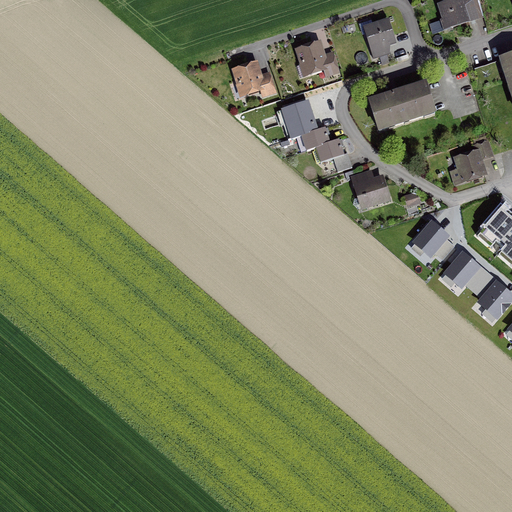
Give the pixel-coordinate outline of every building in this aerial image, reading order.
[(469,0),(449,0),(451,3),(439,7),(446,29),(476,20),(469,0)] [(387,21),(364,28),(374,59),(389,54),(387,46),(394,43),(387,21)] [(320,43),(296,51),(304,75),(324,69),(327,76),(337,72),(332,55),(325,57),(320,43)] [(511,58),(475,69),(480,84),(506,76),(511,97),(511,58)] [(256,65),(234,72),(242,95),(262,89),(264,96),(274,93),(269,76),(260,79),(256,65)] [(425,85),(369,103),(379,131),(434,114),(425,85)] [(309,104),(284,112),(292,139),(297,137),(317,131),(309,104)] [(317,131),(297,137),(302,152),(311,149),(330,144),(325,129),(317,131)] [(330,144),(311,149),(316,165),(334,159),(336,165),(350,161),(348,155),(344,156),(339,141),(330,144)] [(478,152),(454,159),(458,170),(451,172),(454,183),(485,174),(481,160),(491,157),(486,144),(476,147),(478,152)] [(350,161),(336,165),(339,173),(352,168),(350,161)] [(369,173),(353,179),(364,210),(390,201),(382,178),(372,182),(369,173)] [(511,215),(500,205),(480,229),(483,231),(478,237),(511,266),(511,215)] [(449,237),(433,224),(416,244),(432,257),(449,237)] [(479,267),(463,254),(446,274),(461,287),(479,267)] [(511,299),(511,295),(498,284),(481,304),(497,317),(511,299)]
